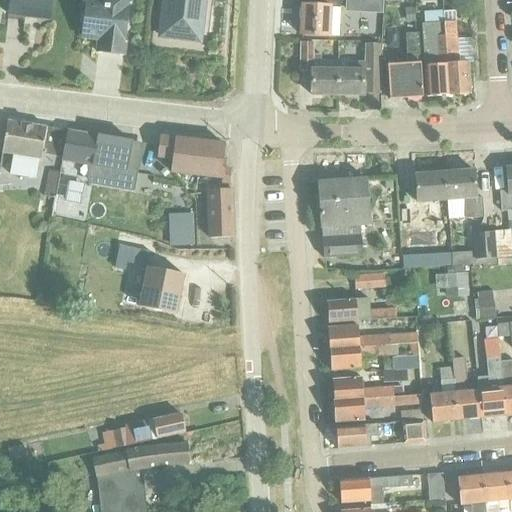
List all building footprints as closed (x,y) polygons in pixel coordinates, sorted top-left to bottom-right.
[(9,0),(8,15),(52,20),(53,0),(9,0)] [(86,0),(82,34),(82,36),(84,38),(99,40),(97,53),(124,56),(130,5),(133,6),(133,0),(86,0)] [(164,0),(160,37),(200,42),(202,26),(203,18),(204,0),(164,0)] [(341,20),(341,0),(317,0),(318,6),(303,5),(301,36),(331,37),(331,20),(341,20)] [(364,0),(363,11),(384,12),(384,0),(364,0)] [(457,21),(444,22),(445,35),(449,95),(470,94),(468,64),(459,65),(457,21)] [(445,35),(444,22),(422,24),(427,97),(449,95),(445,35)] [(474,48),(475,35),(462,34),(461,47),(474,48)] [(388,66),(390,99),(423,96),(419,38),(408,38),(410,64),(388,66)] [(312,95),(338,96),(339,60),(323,60),(323,53),(319,53),(319,54),(313,54),(313,43),(301,42),(300,71),(312,71),(312,95)] [(351,60),(339,60),(338,96),(364,96),(364,93),(364,68),(383,68),(383,44),(366,43),(366,62),(351,62),(351,60)] [(63,159),(68,131),(7,121),(2,154),(13,156),(10,175),(36,179),(39,160),(42,160),(43,155),(63,159)] [(68,131),(63,159),(62,162),(90,166),(87,181),(124,189),(132,142),(68,131)] [(194,175),(197,142),(160,137),(158,157),(171,172),(194,175)] [(132,142),(124,189),(134,190),(138,170),(145,143),(132,142)] [(197,142),(194,175),(223,179),(223,182),(229,183),(231,171),(225,170),(226,161),(223,161),(225,145),(197,142)] [(352,166),(369,166),(368,151),(352,151),(352,166)] [(511,195),(511,168),(505,169),(507,191),(499,192),(500,212),(511,211),(510,196),(511,195)] [(165,169),(161,173),(165,177),(169,173),(165,169)] [(48,171),(44,198),(55,200),(60,173),(48,171)] [(473,171),(444,173),(446,201),(464,200),(465,218),(485,216),(484,197),(475,197),(473,171)] [(446,201),(444,173),(415,176),(417,202),(405,203),(406,223),(431,221),(429,202),(446,201)] [(321,229),(324,229),(326,258),(364,255),(361,226),(369,225),(365,179),(317,183),(321,229)] [(231,190),(206,191),(208,239),(233,238),(231,190)] [(193,214),(169,214),(169,244),(193,244),(193,214)] [(494,233),(496,259),(511,258),(509,231),(494,233)] [(473,234),(475,260),(495,259),(493,232),(473,234)] [(118,244),(115,261),(142,266),(145,249),(118,244)] [(147,268),(139,307),(176,315),(184,275),(147,268)] [(440,290),(473,290),(473,268),(440,268),(440,290)] [(353,278),(354,291),(384,288),(383,276),(353,278)] [(496,285),(480,286),(482,312),(498,311),(496,285)] [(367,298),(355,299),(325,302),(327,324),(395,319),(394,308),(368,310),(367,298)] [(327,328),(329,350),(389,345),(416,343),(416,333),(357,338),(356,325),(327,328)] [(487,376),(475,377),(477,391),(479,418),(504,416),(502,388),(500,375),(499,362),(500,362),(498,338),(484,339),(487,376)] [(389,345),(329,350),(331,371),(360,369),(359,357),(390,354),(389,345)] [(419,356),(395,357),(396,369),(408,368),(420,368),(419,356)] [(452,358),(453,367),(451,367),(456,421),(479,418),(477,391),(468,392),(464,357),(452,358)] [(511,360),(500,362),(499,362),(500,375),(511,373),(511,360)] [(428,395),(431,423),(456,421),(451,367),(440,368),(441,394),(428,395)] [(409,381),(408,370),(408,368),(396,369),(384,370),(384,382),(409,381)] [(511,373),(500,375),(502,388),(504,416),(511,415),(511,373)] [(331,380),(333,401),(402,396),(401,386),(361,389),(360,377),(331,380)] [(402,396),(333,401),(334,423),(364,421),(363,408),(420,404),(420,395),(402,396)] [(405,406),(406,419),(425,416),(423,404),(405,406)] [(104,445),(97,446),(98,452),(185,433),(180,414),(154,420),(154,418),(125,425),(125,428),(102,434),(104,445)] [(399,426),(397,428),(398,438),(400,440),(402,440),(402,444),(407,443),(424,442),(423,421),(401,423),(401,426),(399,426)] [(377,424),(335,427),(337,449),(371,446),(370,437),(378,436),(377,424)] [(138,448),(92,459),(97,478),(100,511),(147,511),(144,481),(142,469),(189,464),(187,443),(138,448)] [(484,503),(484,511),(497,511),(497,502),(509,501),(506,473),(481,476),(484,503)] [(430,475),(432,500),(444,499),(442,474),(430,475)] [(408,476),(338,482),(340,503),(382,500),(382,489),(409,487),(408,476)] [(470,511),(484,511),(484,503),(481,476),(456,478),(459,506),(470,505),(470,511)]
